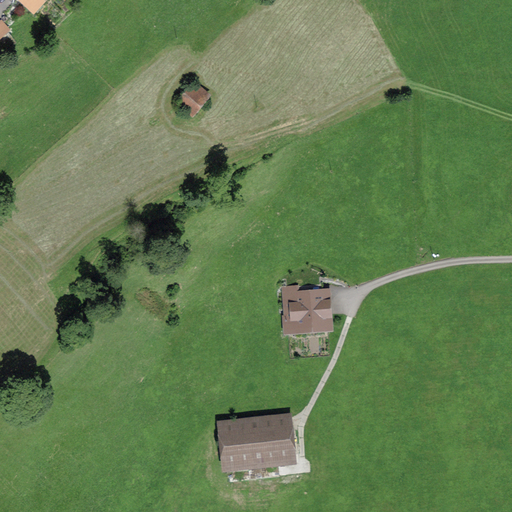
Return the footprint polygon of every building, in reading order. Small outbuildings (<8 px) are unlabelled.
[(19,0),(35,14),(47,0),(19,0)] [(0,39),(11,29),(1,19),(0,20),(0,39)] [(193,81),(179,99),(181,100),(178,104),(193,116),(211,94),(196,81),(195,83),(193,81)] [(323,288),(322,275),(285,278),(286,286),(282,287),(285,314),(282,314),(284,335),(334,331),(331,287),(323,288)] [(298,463),(292,412),(217,420),(223,472),(298,463)]
